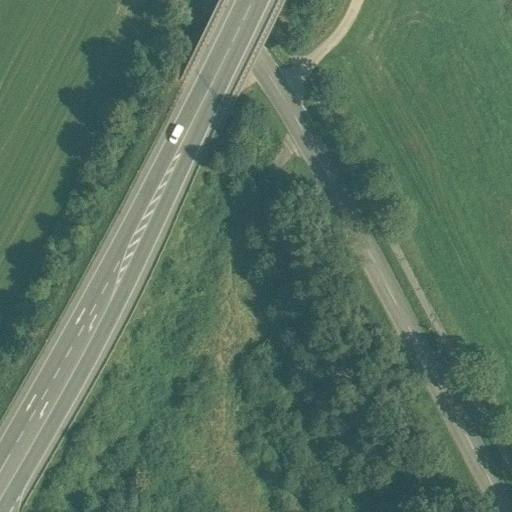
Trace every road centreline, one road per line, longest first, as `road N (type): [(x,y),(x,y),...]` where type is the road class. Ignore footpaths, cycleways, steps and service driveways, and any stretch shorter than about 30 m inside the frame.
road 1 (tertiary): [(219,0),(277,87),(511,505)]
road 2 (secondary): [(254,0),(119,275),(0,490)]
road 3 (track): [(357,0),(327,46),(277,87)]
